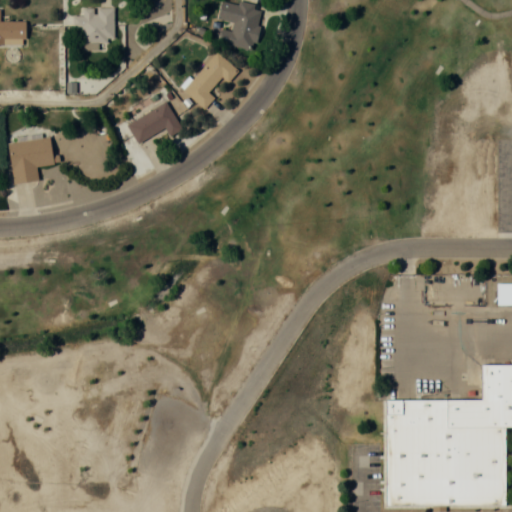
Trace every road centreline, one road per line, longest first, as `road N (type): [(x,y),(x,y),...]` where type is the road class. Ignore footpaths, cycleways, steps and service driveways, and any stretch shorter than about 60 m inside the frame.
road 1 (residential): [(297,0),(291,39),(270,85),(198,159),(106,207),(0,225)]
road 2 (residential): [(372,253),(336,272),(305,304),(204,460),(189,511)]
road 3 (residential): [(511,245),(372,253)]
